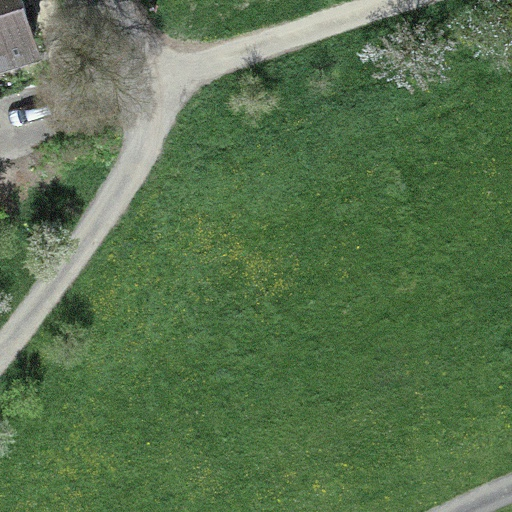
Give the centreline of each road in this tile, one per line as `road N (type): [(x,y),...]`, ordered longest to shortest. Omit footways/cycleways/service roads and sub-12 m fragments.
road 1 (unclassified): [(0,353),(122,181),(169,75)]
road 2 (unclassified): [(404,0),(169,75)]
